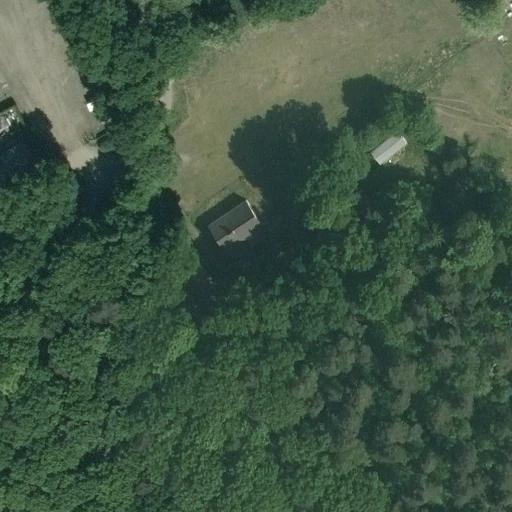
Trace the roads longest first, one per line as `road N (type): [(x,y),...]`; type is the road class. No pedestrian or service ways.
road 1 (track): [(231,282),(289,374),(324,394),(451,313),(511,261)]
road 2 (residential): [(231,282),(134,152),(164,97),(159,60),(129,0)]
road 3 (track): [(0,339),(81,215),(134,152)]
